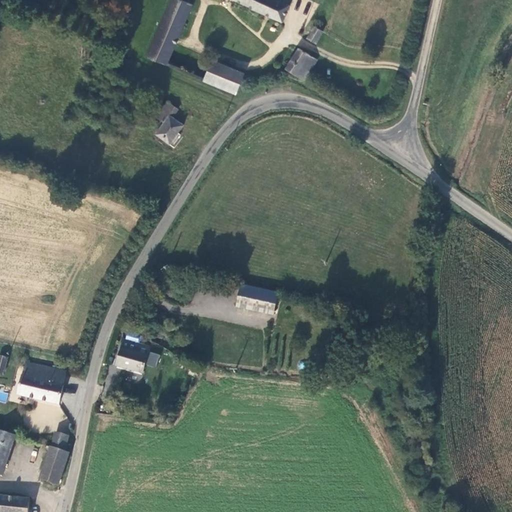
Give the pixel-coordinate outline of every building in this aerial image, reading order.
[(167,64),(178,43),(194,5),(182,0),(170,0),(146,55),(167,64)] [(235,0),(283,22),(293,0),(235,0)] [(324,31),(314,26),(307,37),(317,43),(324,31)] [(167,64),(236,93),(246,73),(178,43),(167,64)] [(295,55),(289,50),(280,65),(304,80),(317,60),(299,48),(295,55)] [(170,145),(184,124),(174,117),(179,109),(167,100),(155,116),(164,123),(156,135),(170,145)] [(277,294),(241,286),(237,305),(274,313),(277,294)] [(143,374),(148,356),(130,351),(131,342),(124,340),(116,366),(143,374)] [(130,351),(148,356),(151,347),(131,342),(130,351)] [(60,405),(62,395),(65,384),(63,384),(66,371),(26,363),(18,394),(60,405)] [(52,446),(51,446),(66,451),(73,425),(60,421),(52,446)] [(15,435),(0,430),(0,474),(3,476),(15,435)] [(60,485),(70,452),(66,451),(51,446),(40,479),(60,485)] [(0,511),(29,511),(30,499),(0,496),(0,511)]
